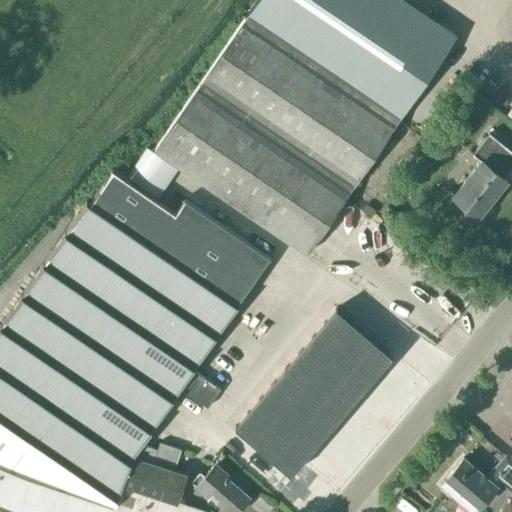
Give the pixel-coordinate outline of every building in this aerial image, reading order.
[(307,253),(397,122),(456,34),(405,0),(256,0),(245,17),(155,149),(307,253)] [(503,178),(511,166),(511,152),(489,134),(473,155),(481,161),(453,196),(478,216),(506,180),(503,178)] [(238,305),(237,304),(269,256),(185,197),(175,212),(113,169),(90,202),(87,199),(0,324),(0,511),(202,511),(203,511),(176,502),(185,476),(173,471),(181,450),(159,442),(151,463),(133,456),(181,388),(208,407),(221,388),(193,370),(238,305)] [(336,307),(235,426),(290,474),(392,355),(336,307)] [(511,489),(511,460),(506,455),(487,477),(463,456),(446,476),(447,477),(440,485),(470,511),(472,511),(479,504),(480,505),(497,485),(496,484),(500,479),(511,489)] [(228,511),(236,511),(249,497),(226,477),(228,475),(215,463),(204,476),(199,472),(190,483),(208,499),(210,496),(228,511)] [(511,511),(511,498),(510,497),(498,511),(497,511),(511,511)]
